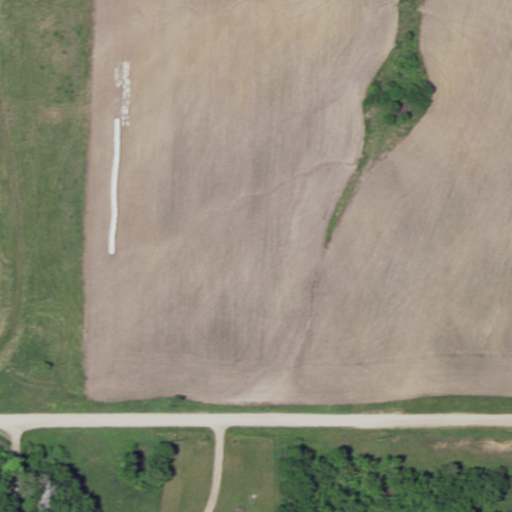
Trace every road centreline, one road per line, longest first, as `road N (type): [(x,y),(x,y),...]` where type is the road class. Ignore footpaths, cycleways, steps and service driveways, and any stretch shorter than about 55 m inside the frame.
road 1 (residential): [(511,418),(0,417)]
road 2 (residential): [(13,417),(11,511),(215,476),(218,416)]
